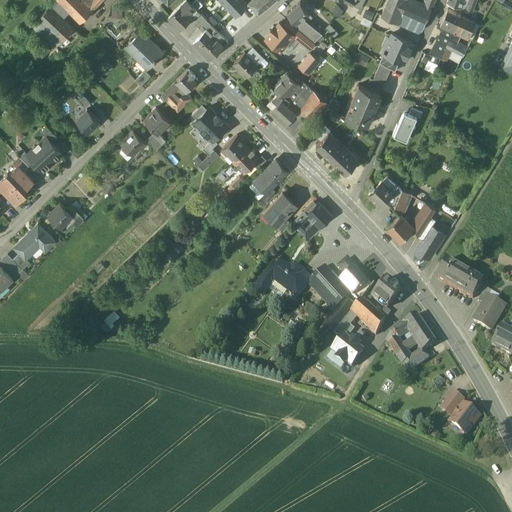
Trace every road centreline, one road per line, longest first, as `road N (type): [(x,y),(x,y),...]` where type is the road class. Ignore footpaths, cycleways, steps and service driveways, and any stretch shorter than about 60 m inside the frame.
road 1 (track): [(511,482),(340,408),(141,348),(0,340)]
road 2 (residential): [(189,56),(0,247)]
road 3 (residential): [(349,209),(443,0)]
road 4 (track): [(228,511),(340,408),(372,360)]
road 5 (secondary): [(208,75),(349,209)]
road 6 (secondary): [(416,284),(511,440)]
